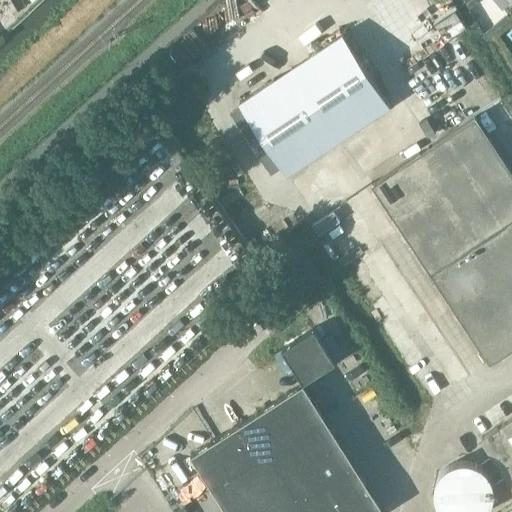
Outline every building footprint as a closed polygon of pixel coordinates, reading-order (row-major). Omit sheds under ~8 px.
[(343,33),(292,67),(240,101),(287,173),(339,139),(391,104),(343,33)] [(395,216),(432,273),(491,362),(511,348),(511,171),(475,116),(432,145),(373,184),(395,216)] [(304,381),(321,371),(336,361),(321,338),(315,327),(299,337),(282,348),(285,351),(304,381)] [(361,367),(349,376),(357,388),(369,379),(361,367)] [(436,371),(420,375),(425,393),(440,390),(436,371)] [(191,452),(229,511),(383,511),(386,511),(303,381),(191,452)] [(511,502),(496,511),(511,511),(511,417),(481,437),(511,483),(511,502)] [(381,458),(411,435),(404,425),(374,448),(381,458)]
